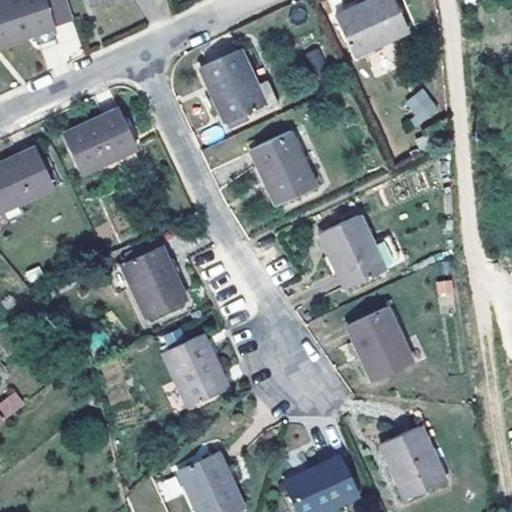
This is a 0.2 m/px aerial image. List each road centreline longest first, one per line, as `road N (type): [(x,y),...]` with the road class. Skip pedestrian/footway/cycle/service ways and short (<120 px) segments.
road 1 (track): [(444,0),(509,511)]
road 2 (residential): [(141,55),(295,364)]
road 3 (residential): [(141,55),(0,112)]
road 4 (residential): [(251,0),(141,55)]
